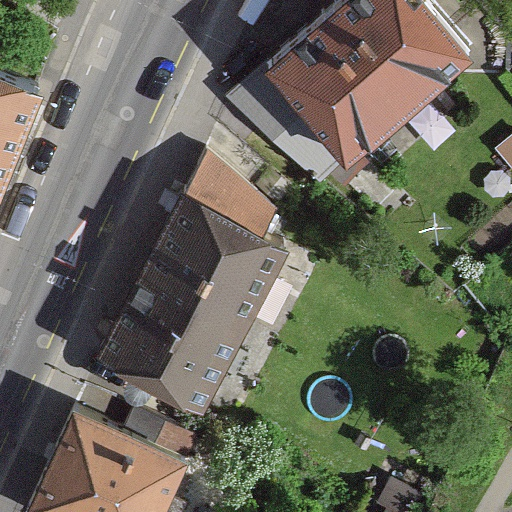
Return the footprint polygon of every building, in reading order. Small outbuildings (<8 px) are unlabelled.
[(443,0),(292,0),(256,31),(336,124),(460,18),(443,0)] [(0,165),(37,75),(0,60),(0,165)] [(293,234),(189,180),(145,265),(248,320),(293,234)] [(206,400),(248,320),(145,265),(102,346),(206,400)] [(155,511),(183,448),(75,401),(30,504),(48,511),(155,511)]
